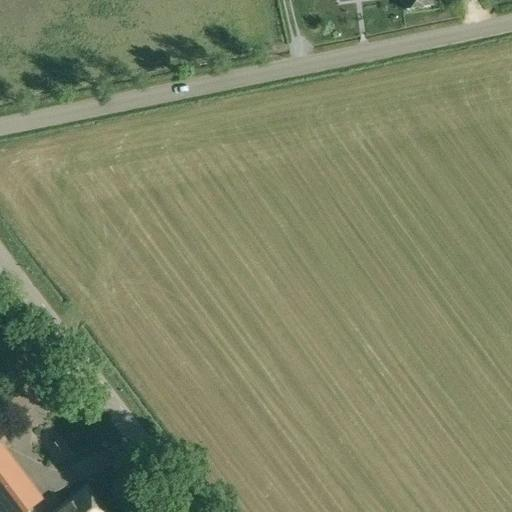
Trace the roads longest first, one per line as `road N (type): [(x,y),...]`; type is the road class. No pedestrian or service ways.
road 1 (unclassified): [(0,126),(511,22)]
road 2 (unclassified): [(191,511),(0,257)]
